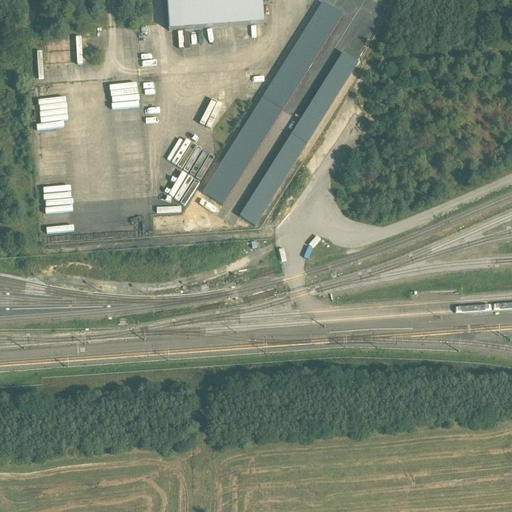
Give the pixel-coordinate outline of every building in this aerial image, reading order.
[(165,0),(168,32),(264,25),(262,0),(165,0)] [(263,98),(284,111),(343,17),(323,4),(263,98)] [(292,135),(307,145),(357,64),(342,55),(292,135)] [(202,193),(223,206),(284,111),(263,98),(202,193)] [(240,218),(255,227),(307,145),(292,135),(240,218)]
